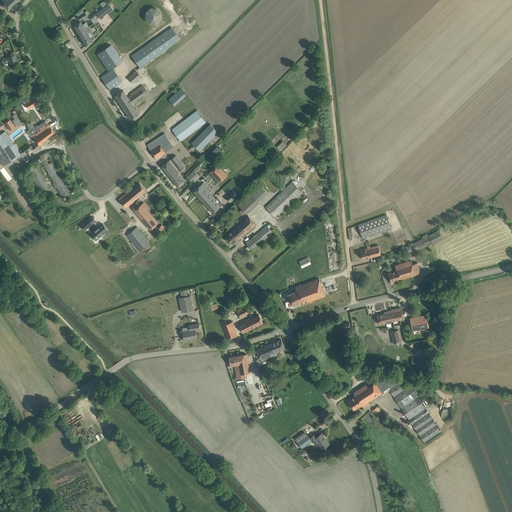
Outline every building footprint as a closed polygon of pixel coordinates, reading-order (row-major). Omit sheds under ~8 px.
[(2,0),(4,2),(2,3),(8,10),(18,0),(2,0)] [(101,19),(104,16),(107,14),(113,9),(108,4),(96,14),(101,19)] [(157,7),(150,7),(145,12),(145,19),(149,24),(157,24),(161,19),(162,12),(157,7)] [(80,20),(86,15),(84,12),(77,17),(80,20)] [(73,26),(78,35),(86,30),(85,29),(88,26),(85,22),(82,24),(80,21),(73,26)] [(86,30),(78,35),(86,46),(93,41),(88,32),(91,30),(88,26),(85,29),(86,30)] [(172,27),(131,55),(140,67),(180,39),(172,27)] [(111,44),(97,54),(108,70),(122,61),(111,44)] [(14,54),(4,59),(5,62),(8,61),(11,69),(15,68),(13,63),(17,61),(14,54)] [(113,69),(105,74),(101,77),(109,89),(121,81),(113,69)] [(137,70),(129,77),(134,83),(142,75),(137,70)] [(123,90),(119,93),(115,95),(130,119),(138,113),(132,104),(148,93),(143,85),(130,94),(131,96),(128,98),(123,90)] [(180,88),(168,99),(174,105),(186,94),(180,88)] [(23,100),(25,103),(34,97),(32,95),(23,100)] [(34,97),(25,103),(29,109),(38,103),(34,97)] [(181,141),(206,121),(197,110),(172,130),(181,141)] [(14,118),(18,124),(21,122),(15,114),(12,115),(14,118)] [(34,126),(31,128),(35,134),(32,136),(40,146),(43,143),(42,141),(54,132),(49,124),(48,125),(43,129),(40,125),(38,126),(37,125),(34,127),(34,126)] [(210,124),(195,139),(192,143),(199,150),(203,147),(218,131),(210,124)] [(0,151),(4,158),(7,163),(21,154),(16,147),(14,144),(13,145),(10,147),(9,147),(7,144),(12,141),(5,131),(1,134),(0,134),(0,151)] [(165,133),(151,142),(147,145),(156,158),(174,147),(165,133)] [(283,141),(277,147),(281,151),(287,145),(283,141)] [(223,152),(218,146),(212,152),(217,157),(223,152)] [(70,191),(47,152),(39,157),(54,183),(52,184),(55,188),(57,187),(62,197),(71,192),(72,194),(76,192),(74,188),(70,191)] [(170,177),(184,165),(182,163),(177,156),(176,155),(161,166),(170,177)] [(185,166),(184,165),(170,177),(178,187),(185,181),(177,172),(185,166)] [(220,182),(227,175),(218,165),(210,171),(220,182)] [(42,194),(50,190),(37,167),(29,171),(42,194)] [(194,170),(188,175),(191,179),(197,173),(194,170)] [(293,181),(289,185),(265,207),(276,218),(303,192),(293,181)] [(205,204),(212,197),(206,190),(209,188),(204,182),(201,185),(201,184),(193,191),(205,204)] [(133,189),(133,188),(119,199),(126,207),(146,190),(140,183),(133,189)] [(259,184),(238,204),(240,207),(239,208),(241,210),(239,211),(243,215),(246,213),(258,201),(268,192),(259,184)] [(238,196),(233,190),(225,197),(230,202),(238,196)] [(212,197),(205,204),(213,213),(220,206),(212,197)] [(142,204),(134,210),(151,229),(158,223),(142,204)] [(391,228),(386,214),(358,225),(363,238),(391,228)] [(248,216),(235,227),(231,230),(232,231),(226,237),(232,243),(239,237),(239,238),(255,224),(248,216)] [(84,221),(81,224),(85,229),(89,227),(91,224),(92,224),(87,219),(84,221)] [(102,223),(91,233),(92,234),(95,238),(99,234),(100,236),(108,230),(102,223)] [(267,225),(250,239),(246,243),(249,246),(245,248),(249,253),(273,232),(267,225)] [(137,227),(127,235),(139,251),(150,242),(137,227)] [(443,239),(441,234),(438,230),(412,244),(416,251),(433,242),(433,244),(443,239)] [(378,245),(372,247),(367,248),(367,249),(361,251),(363,259),(381,254),(378,245)] [(301,266),(310,261),(308,257),(299,261),(301,266)] [(411,260),(395,265),(396,270),(392,271),(392,272),(388,273),(391,284),(395,283),(394,280),(399,279),(399,280),(421,273),(417,263),(413,264),(411,260)] [(288,294),(292,304),(299,302),(300,304),(325,295),(319,278),(295,287),(297,291),(288,294)] [(181,297),(179,298),(182,312),(194,310),(191,295),(188,296),(186,290),(180,291),(181,297)] [(242,308),(237,310),(240,317),(249,313),(246,308),(243,310),(242,308)] [(402,308),(391,311),(393,321),(404,319),(403,313),(402,308)] [(384,314),(377,315),(379,324),(393,321),(391,311),(384,312),(384,314)] [(250,318),(246,320),(238,324),(243,333),(263,323),(259,315),(251,319),(250,318)] [(427,316),(411,319),(413,330),(429,327),(427,316)] [(237,335),(232,321),(227,323),(226,320),(221,322),(227,339),(237,335)] [(195,330),(200,329),(199,323),(189,325),(190,331),(183,332),(184,339),(190,338),(197,337),(195,330)] [(399,329),(391,331),(393,343),(402,341),(399,329)] [(257,349),(259,354),(262,362),(277,356),(275,352),(285,348),(281,339),(257,349)] [(235,371),(237,379),(244,378),(243,374),(250,372),(247,354),(229,357),(230,360),(228,361),(229,366),(234,365),(236,371),(235,371)] [(425,357),(412,358),(413,369),(426,369),(426,365),(425,357)] [(356,396),(348,401),(354,409),(360,405),(361,406),(362,405),(367,402),(382,392),(383,394),(389,390),(425,442),(441,431),(410,385),(404,389),(400,383),(398,384),(391,389),(387,383),(384,379),(376,384),(375,382),(368,387),(366,384),(353,393),(356,396)] [(316,437),(314,435),(311,437),(316,444),(318,442),(323,448),(329,444),(324,437),(325,437),(322,433),(316,437)] [(302,448),(311,441),(307,435),(297,442),(302,448)]
